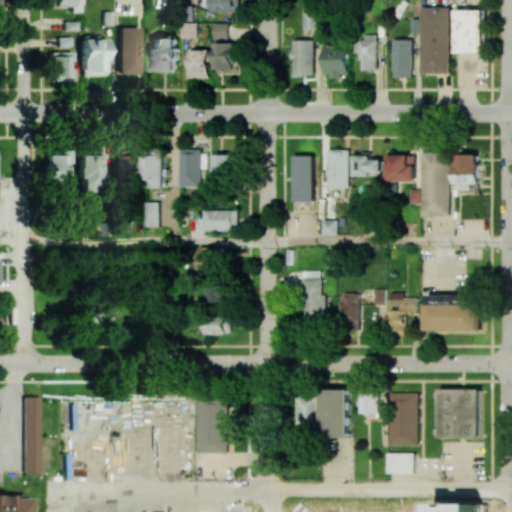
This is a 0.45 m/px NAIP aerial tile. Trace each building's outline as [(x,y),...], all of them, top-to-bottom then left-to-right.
[(51,0),(51,6),(68,7),(68,12),(78,12),(77,0),(51,0)] [(211,0),(211,11),(239,12),(238,0),(211,0)] [(453,73),(453,7),(424,7),(423,73),(453,73)] [(486,10),(458,9),(457,53),(486,53),(486,10)] [(303,28),(320,28),(319,12),(303,12),(303,28)] [(196,23),(181,23),(182,37),(197,37),(196,23)] [(228,23),(214,23),(213,38),(228,39),(228,23)] [(137,73),(136,27),(115,27),(116,73),(137,73)] [(362,70),(378,70),(378,34),(365,34),(365,42),(355,42),(355,53),(362,52),(362,70)] [(177,71),(177,38),(150,38),(149,71),(177,71)] [(79,71),(87,71),(87,75),(105,75),(104,39),(78,39),(79,71)] [(315,75),(315,39),(293,40),(294,76),(315,75)] [(414,39),(394,39),(394,77),(414,77),(414,39)] [(234,69),(234,42),(215,42),(214,69),(234,69)] [(325,76),(350,76),(349,46),(324,46),(325,76)] [(210,77),(210,49),(190,50),(191,78),(210,77)] [(70,51),(48,52),(48,83),(69,83),(69,60),(70,60),(70,51)] [(167,149),(146,148),(145,187),(166,188),(167,149)] [(203,149),(182,148),(181,186),(203,186),(203,149)] [(114,173),(134,174),(135,151),(115,150),(114,173)] [(328,150),(328,163),(326,163),(326,176),(328,176),(328,188),(349,188),(349,150),(328,150)] [(101,151),(75,151),(75,178),(78,178),(78,191),(97,191),(96,171),(102,171),(101,151)] [(421,151),(422,216),(450,217),(450,151),(421,151)] [(66,186),(65,153),(43,154),(44,186),(66,186)] [(236,155),(214,154),(213,181),(235,182),(236,155)] [(315,155),(295,155),(296,201),(316,201),(315,155)] [(387,155),(387,183),(416,183),(415,156),(387,155)] [(355,156),(354,178),(380,178),(379,173),(382,173),(383,161),(372,161),(372,157),(355,156)] [(458,156),(478,156),(479,167),(482,167),(482,186),(474,186),(475,195),(455,194),(454,165),(459,165),(458,156)] [(160,201),(147,201),(146,226),(159,226),(160,201)] [(205,231),(240,230),(239,209),(205,210),(205,231)] [(324,234),(339,235),(339,220),(333,220),(333,214),(327,214),(326,220),(324,220),(324,234)] [(202,247),(202,267),(229,267),(229,247),(202,247)] [(326,293),(323,293),(322,277),(303,278),(305,320),(327,319),(326,293)] [(209,304),(229,304),(229,281),(208,282),(209,304)] [(376,303),(385,304),(385,289),(376,288),(376,303)] [(389,329),(409,329),(409,313),(417,313),(417,297),(405,297),(405,292),(389,292),(389,329)] [(361,325),(360,293),(341,293),(341,326),(361,325)] [(425,331),(481,332),(481,301),(424,300),(425,331)] [(100,310),(83,310),(83,330),(101,330),(100,310)] [(206,333),(231,334),(232,316),(206,315),(206,333)] [(439,388),(439,438),(482,439),(482,388),(439,388)] [(350,389),(322,389),(322,437),(349,437),(350,389)] [(360,412),(378,413),(378,392),(361,392),(360,412)] [(391,445),(420,444),(418,392),(390,392),(391,445)] [(38,472),(37,396),(20,396),(21,472),(38,472)] [(198,452),(227,452),(228,396),(199,396),(198,452)] [(296,426),(317,426),(317,409),(311,409),(311,396),(296,397),(296,426)] [(388,473),(415,473),(416,453),(388,452),(388,473)] [(0,511),(0,497),(9,498),(8,501),(26,500),(25,511),(0,511)]
